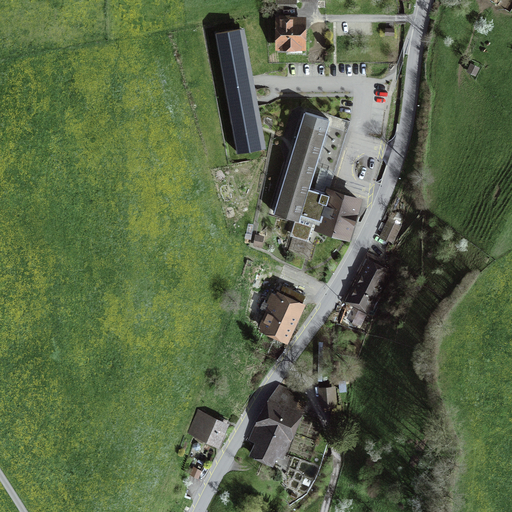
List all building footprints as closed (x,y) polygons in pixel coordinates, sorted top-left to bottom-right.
[(291,46),(302,46),(302,20),(289,20),(289,17),(279,17),(279,46),(291,46)] [(218,44),(222,43),(224,52),(219,53),(221,64),(226,63),(228,73),(223,74),(225,84),(230,83),(231,93),(227,94),(230,112),(235,111),(236,120),(232,121),(237,152),(262,147),(262,146),(260,146),(259,138),(260,138),(258,126),(257,127),(255,118),(257,118),(253,99),(252,99),(250,91),(252,90),(249,79),(248,79),(247,71),(248,70),(246,59),(244,59),(243,50),(244,50),(242,38),(241,38),(239,30),(241,30),(240,28),(216,33),(218,44)] [(329,119),(305,112),(275,212),(298,219),(300,213),(308,187),(329,119)] [(328,193),(308,187),(300,213),(320,220),(328,193)] [(348,235),(358,199),(329,190),(328,193),(320,220),(318,226),(348,235)] [(400,226),(388,221),(380,237),(392,242),(400,226)] [(367,253),(346,295),(371,309),(392,271),(381,265),(383,261),(367,253)] [(283,286),(279,296),(300,305),(304,295),(283,286)] [(260,325),(286,337),(300,306),(300,305),(279,296),(274,293),(260,325)] [(354,352),(356,346),(348,344),(347,351),(354,352)] [(302,400),(297,398),(298,394),(279,385),(268,404),(260,418),(290,430),(302,400)] [(333,410),(332,423),(340,424),(341,405),(334,405),(332,386),(321,387),(323,406),(324,406),(325,410),(333,410)] [(225,423),(227,420),(218,416),(217,419),(198,411),(189,432),(194,435),(197,434),(218,443),(226,423),(225,423)] [(258,440),(252,454),(271,462),(276,452),(281,454),(290,430),(260,418),(252,437),(258,440)] [(205,462),(197,458),(191,472),(192,472),(198,475),(205,462)]
